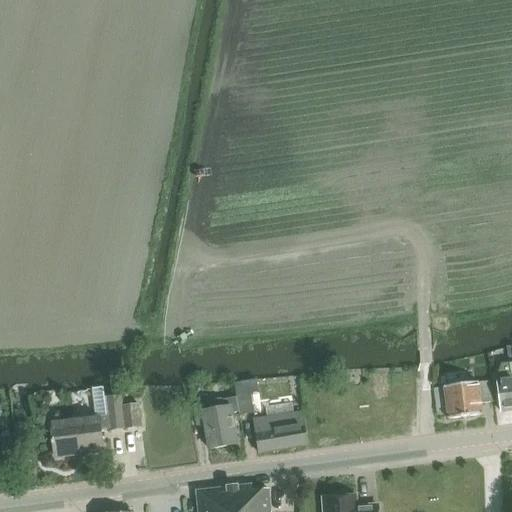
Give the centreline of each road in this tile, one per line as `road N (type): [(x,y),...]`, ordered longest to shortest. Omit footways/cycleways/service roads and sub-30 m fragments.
road 1 (tertiary): [(0,507),(511,438)]
road 2 (track): [(425,450),(418,135),(328,0)]
